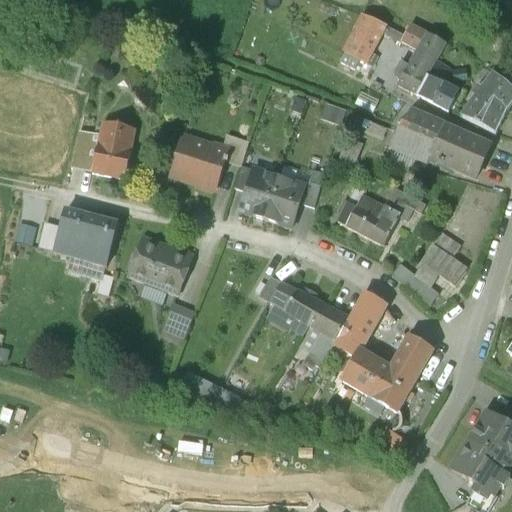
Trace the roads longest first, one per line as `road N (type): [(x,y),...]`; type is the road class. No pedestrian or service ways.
road 1 (residential): [(476,370),(310,262),(0,190)]
road 2 (residential): [(476,370),(399,511)]
